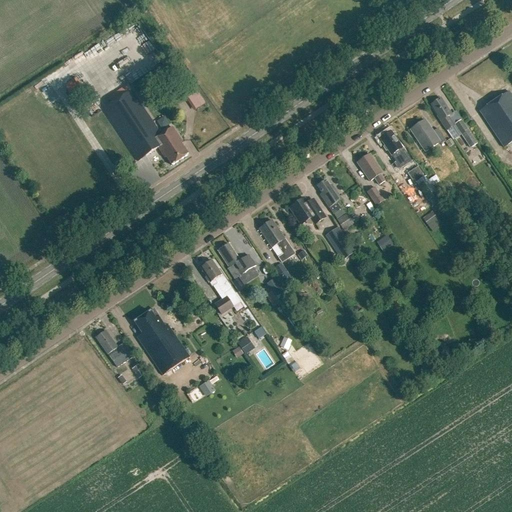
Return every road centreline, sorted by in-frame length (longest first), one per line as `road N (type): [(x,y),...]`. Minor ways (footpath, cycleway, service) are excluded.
road 1 (unclassified): [(0,374),(511,28)]
road 2 (secondary): [(0,305),(451,0)]
